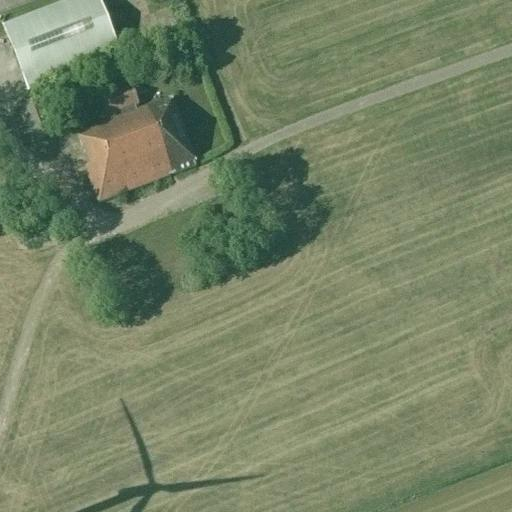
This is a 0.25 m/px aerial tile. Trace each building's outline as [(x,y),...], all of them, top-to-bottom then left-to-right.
[(96,0),(84,0),(3,32),(27,94),(119,58),(96,0)] [(175,25),(155,30),(158,40),(177,36),(175,25)] [(108,120),(137,107),(131,90),(102,101),(108,120)] [(32,145),(57,136),(43,101),(19,111),(32,145)] [(99,205),(195,168),(169,101),(78,136),(85,153),(80,155),(99,205)]
